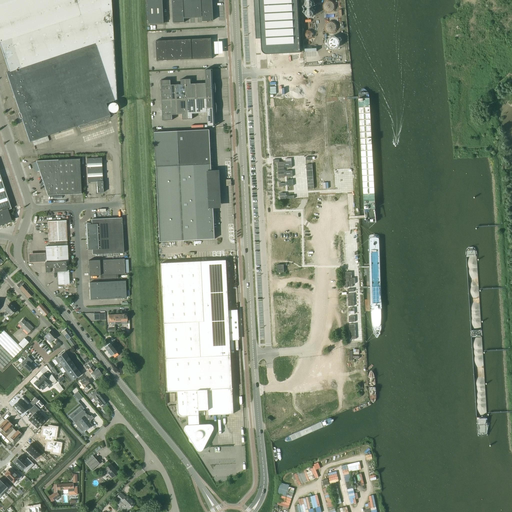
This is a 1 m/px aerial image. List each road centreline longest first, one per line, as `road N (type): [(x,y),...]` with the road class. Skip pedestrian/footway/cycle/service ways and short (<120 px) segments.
road 1 (unknown): [(294,387),(318,308),(324,251),(319,9)]
road 2 (tertiary): [(194,476),(21,266),(19,239)]
road 3 (residential): [(176,511),(154,459),(0,273)]
road 4 (secondary): [(253,354),(238,73)]
road 5 (secondary): [(257,502),(263,473),(253,354)]
road 6 (unclassified): [(127,308),(79,303),(75,207)]
